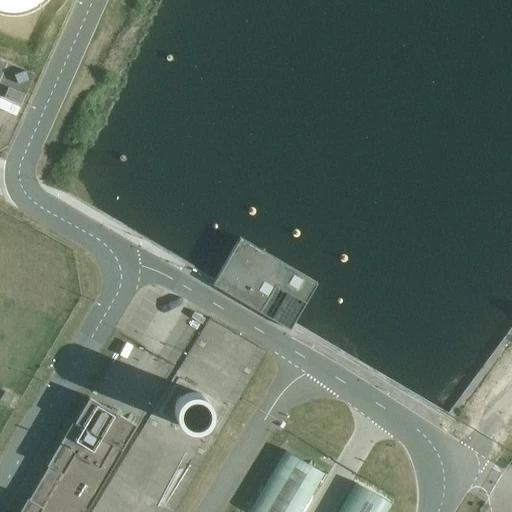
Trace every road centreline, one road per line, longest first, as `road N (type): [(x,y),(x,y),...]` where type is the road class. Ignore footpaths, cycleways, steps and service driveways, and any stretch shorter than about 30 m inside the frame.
road 1 (motorway): [(458,0),(157,511)]
road 2 (motorway): [(412,0),(111,511)]
road 3 (motorway): [(270,511),(511,108)]
road 4 (unclassified): [(438,511),(446,482),(429,442),(161,273),(119,267)]
road 5 (unclassified): [(119,267),(105,244),(32,201),(18,181),(92,0)]
road 6 (motorway): [(349,511),(511,240)]
road 7 (unclassified): [(0,491),(119,290),(119,267)]
